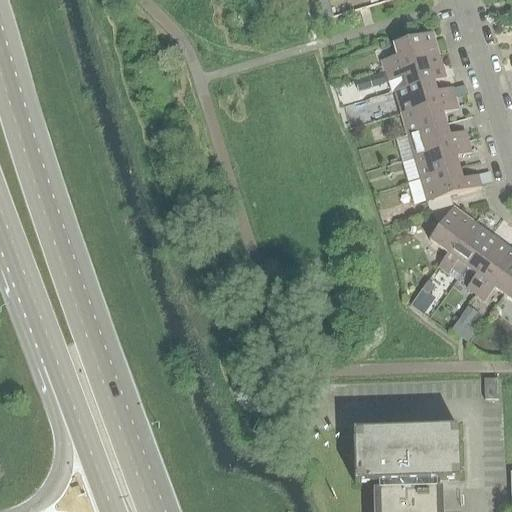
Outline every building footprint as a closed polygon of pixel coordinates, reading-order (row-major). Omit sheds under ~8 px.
[(308,1),(307,1),(314,24),(333,18),(327,0),(311,0),(308,1)] [(380,62),(383,73),(438,57),(432,34),(393,46),(396,58),(380,62)] [(402,79),(405,90),(433,82),(433,83),(445,80),(438,57),(383,73),(387,84),(402,79)] [(379,75),(368,79),(371,89),(382,85),(379,75)] [(393,93),(400,116),(455,100),(455,99),(452,90),(452,89),(436,93),(433,83),(433,82),(405,90),(393,93)] [(464,87),(452,90),(455,99),(467,96),(464,87)] [(400,116),(406,138),(446,126),(442,115),(458,111),(455,100),(400,116)] [(406,138),(413,159),(468,144),(465,133),(449,137),(446,126),(406,138)] [(413,159),(419,181),(459,170),(456,159),(471,154),(468,144),(413,159)] [(419,181),(426,204),(450,197),(481,188),(478,177),(462,181),(459,170),(419,181)] [(453,209),(450,200),(450,197),(426,204),(427,207),(429,213),(429,216),(441,225),(428,242),(447,255),(447,256),(471,223),(453,209)] [(447,256),(447,255),(437,268),(428,282),(438,289),(451,271),(460,278),(466,270),(490,236),(471,223),(447,256)] [(490,236),(466,270),(476,277),(466,290),(475,296),(509,250),(490,236)] [(493,289),(503,296),(511,283),(511,252),(509,250),(475,296),(484,302),(493,289)] [(511,283),(503,296),(511,302),(511,283)] [(428,284),(423,292),(429,296),(435,288),(428,284)] [(432,313),(432,302),(415,302),(415,313),(432,313)] [(460,318),(451,331),(467,343),(476,330),(468,324),(460,318)] [(497,380),(484,381),(484,402),(498,401),(497,380)] [(376,433),(352,434),(354,486),(372,485),(372,492),(372,511),(442,511),(443,511),(442,490),(442,483),(460,483),(458,430),(434,431),(434,426),(431,426),(432,431),(379,433),(379,428),(376,428),(376,433)]
